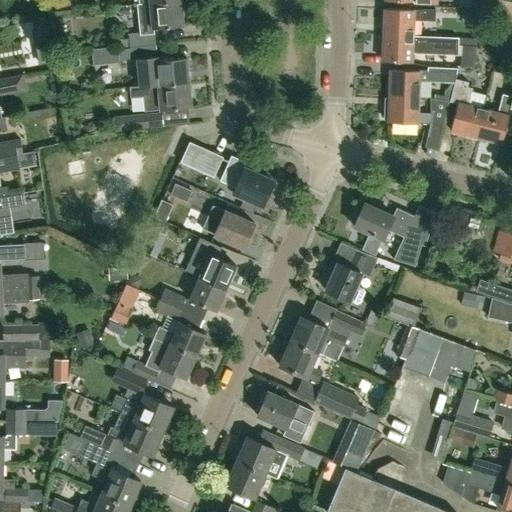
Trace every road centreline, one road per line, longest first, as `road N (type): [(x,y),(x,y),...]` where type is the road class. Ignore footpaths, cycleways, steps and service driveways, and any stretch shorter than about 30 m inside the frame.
road 1 (residential): [(329,147),(172,511)]
road 2 (residential): [(329,147),(237,118),(221,0)]
road 3 (residential): [(511,195),(329,147)]
road 4 (residential): [(336,0),(329,147)]
